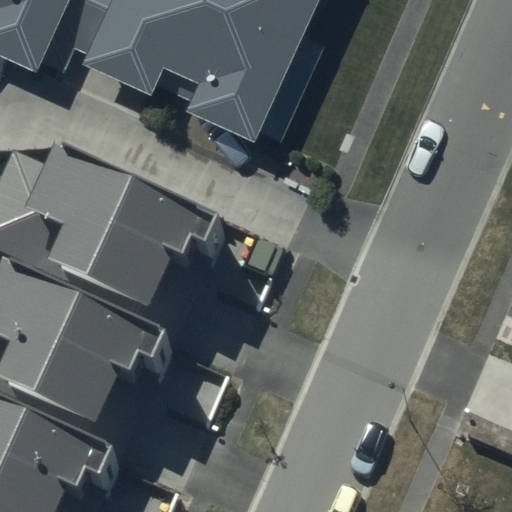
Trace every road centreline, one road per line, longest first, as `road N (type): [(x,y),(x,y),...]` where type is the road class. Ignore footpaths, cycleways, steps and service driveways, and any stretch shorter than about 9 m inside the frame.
road 1 (residential): [(410,264),(0,81)]
road 2 (residential): [(301,511),(410,264)]
road 3 (residential): [(410,264),(511,33)]
